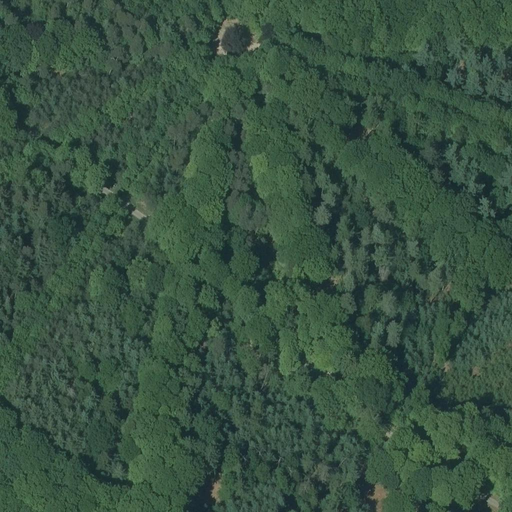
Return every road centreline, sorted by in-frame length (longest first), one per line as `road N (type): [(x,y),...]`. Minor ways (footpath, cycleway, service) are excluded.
road 1 (track): [(0,111),(183,248),(406,448),(509,511)]
road 2 (track): [(229,58),(139,511)]
road 3 (track): [(0,383),(226,57)]
road 4 (track): [(234,58),(333,388)]
road 5 (track): [(511,147),(241,52)]
road 6 (track): [(241,48),(511,27)]
road 7 (track): [(222,54),(0,181)]
road 8 (track): [(221,50),(0,66)]
